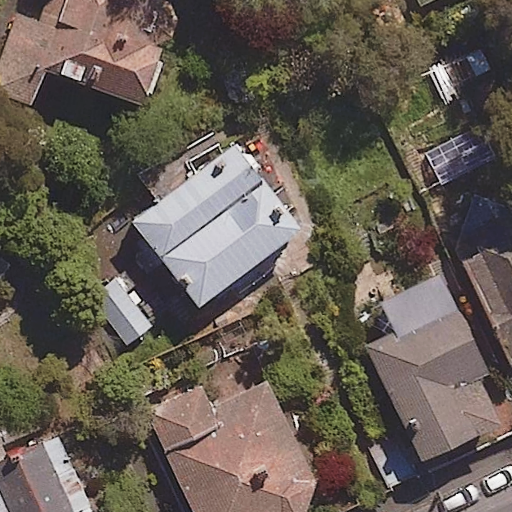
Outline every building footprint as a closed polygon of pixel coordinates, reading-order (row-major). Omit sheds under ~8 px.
[(169,0),(46,0),(39,21),(14,12),(0,51),(0,89),(28,100),(42,61),(135,95),(169,0)] [(227,134),(215,144),(207,133),(182,152),(194,167),(131,215),(192,295),(293,218),(266,183),(285,169),(260,136),(240,151),(227,134)] [(511,203),(448,234),(507,357),(511,354),(511,203)] [(470,369),(487,360),(441,263),(376,294),(389,323),(363,336),(417,449),(491,414),(470,369)] [(279,511),(293,511),(308,475),(265,375),(207,400),(198,380),(148,402),(195,511),(269,511),(275,510),(279,511)] [(84,495),(60,430),(0,452),(0,511),(64,511),(62,504),(84,495)]
